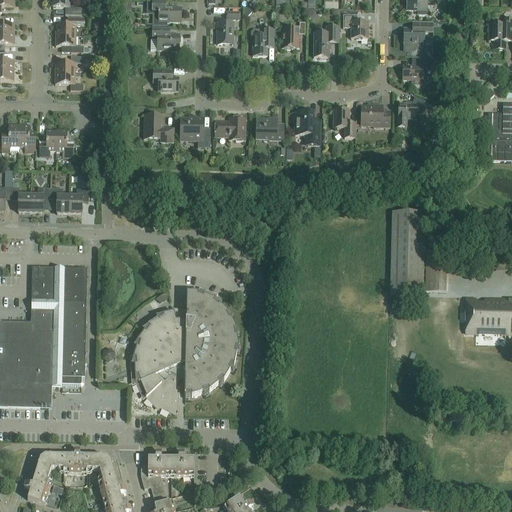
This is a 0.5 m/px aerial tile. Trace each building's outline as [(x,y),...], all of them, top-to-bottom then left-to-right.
[(14,0),(0,0),(0,15),(2,16),(2,10),(15,10),(14,0)] [(69,0),(49,0),(49,9),(65,10),(65,17),(82,17),(82,9),(69,9),(69,0)] [(406,0),(406,12),(427,12),(427,1),(435,1),(434,0),(406,0)] [(165,9),(166,2),(152,2),(150,2),(148,2),(148,15),(154,15),(154,26),(167,26),(167,24),(179,24),(179,9),(165,9)] [(357,24),(357,17),(343,17),(343,30),(351,30),(351,41),(368,41),(368,24),(357,24)] [(56,27),(55,38),(76,38),(76,27),(84,27),(84,21),(71,21),(67,21),(67,27),(56,27)] [(495,43),(494,51),(506,52),(506,43),(505,43),(505,37),(511,37),(511,21),(505,21),(505,27),(489,27),(488,43),(495,43)] [(217,46),(233,47),(233,24),(218,24),(217,46)] [(282,38),(282,51),(280,51),(294,52),(294,51),(299,51),(299,50),(298,50),(299,36),(305,36),(305,24),(300,24),(299,31),(281,30),(281,31),(282,31),(282,38)] [(412,24),(412,31),(404,30),(403,45),(405,45),(404,52),(412,53),(413,52),(415,51),(416,50),(417,49),(417,47),(417,45),(424,45),(424,36),(431,37),(431,24),(412,24)] [(0,35),(14,36),(14,26),(0,25),(0,35)] [(314,59),(329,60),(329,51),(330,51),(330,45),(338,45),(338,29),(326,29),(326,35),(314,35),(314,59)] [(157,52),(179,53),(179,36),(169,36),(169,30),(164,30),(152,30),(152,39),(157,39),(157,52)] [(251,37),(253,37),(253,58),(267,58),(267,45),(274,45),(275,31),(263,31),(254,31),(251,34),(251,37)] [(14,36),(0,35),(0,46),(14,47),(14,36)] [(71,55),(83,55),(83,48),(75,48),(76,38),(55,38),(55,49),(71,49),(71,55)] [(55,65),(55,75),(75,76),(75,65),(83,65),(83,59),(71,59),(71,65),(55,65)] [(413,87),(421,87),(423,85),(423,75),(433,75),(433,61),(416,61),(416,68),(403,68),(403,82),(411,82),(411,85),(413,87)] [(0,72),(14,73),(14,62),(0,62),(0,72)] [(14,73),(0,72),(0,83),(14,83),(14,73)] [(178,79),(167,79),(167,72),(153,72),(153,79),(158,79),(158,93),(178,94),(178,79)] [(75,76),(55,75),(55,86),(70,87),(70,93),(83,93),(83,86),(75,86),(75,76)] [(484,96),(490,101),(494,97),(494,95),(490,90),(484,96)] [(397,129),(406,129),(406,120),(417,120),(418,114),(425,115),(425,110),(427,104),(415,99),(412,104),(412,107),(398,107),(398,120),(397,120),(397,129)] [(487,159),(487,163),(511,163),(511,106),(503,106),(503,116),(488,115),(487,159)] [(382,113),(382,107),(368,107),(368,109),(361,109),(361,127),(374,128),(373,130),(390,130),(390,113),(382,113)] [(344,130),(344,140),(355,140),(355,126),(348,126),(349,112),(334,112),(334,130),(344,130)] [(295,138),(308,138),(307,148),(319,148),(320,131),(313,131),(313,115),(295,114),(295,138)] [(161,144),(173,145),(174,130),(163,130),(163,118),(144,118),(144,141),(161,142),(161,144)] [(198,143),(197,150),(210,150),(210,130),(203,130),(203,120),(194,120),(194,121),(180,121),(180,142),(198,143)] [(256,140),(269,140),(269,142),(283,143),(284,126),(277,126),(277,120),(269,120),(269,121),(256,121),(256,140)] [(229,143),(245,143),(245,121),(229,121),(229,125),(215,124),(215,139),(229,139),(229,143)] [(18,154),(19,149),(18,149),(19,128),(19,127),(19,126),(8,126),(8,128),(5,128),(5,141),(2,141),(1,154),(12,154),(18,154)] [(18,149),(19,149),(24,149),(24,154),(35,154),(36,141),(29,141),(29,127),(19,127),(19,128),(18,149)] [(57,133),(56,154),(62,154),(62,159),(73,159),(73,146),(67,146),(67,132),(56,132),(56,133),(57,133)] [(50,154),(56,154),(57,133),(56,133),(46,133),(46,146),(39,146),(39,158),(50,159),(50,154)] [(5,202),(12,202),(12,190),(0,189),(0,214),(5,215),(5,202)] [(18,215),(31,215),(31,197),(24,197),(24,190),(12,190),(12,202),(18,202),(18,215)] [(43,203),(50,203),(50,190),(38,190),(38,197),(31,197),(31,215),(43,215),(43,203)] [(56,216),(69,216),(69,198),(63,198),(63,191),(50,190),(50,203),(57,203),(56,216)] [(69,198),(69,216),(81,216),(82,204),(88,204),(89,191),(76,191),(76,198),(69,198)] [(390,296),(422,296),(424,215),(393,214),(390,296)] [(425,293),(446,294),(448,258),(428,257),(425,293)] [(31,299),(31,302),(34,302),(35,302),(35,308),(35,312),(31,312),(31,324),(0,323),(0,409),(46,410),(50,411),(51,411),(52,389),(57,389),(62,389),(62,388),(81,388),(84,386),(84,383),(84,379),(87,270),(60,269),(32,269),(31,299)] [(138,342),(133,359),(130,358),(131,379),(132,378),(134,378),(135,385),(140,395),(153,408),(154,407),(170,415),(177,415),(180,389),(176,388),(180,375),(184,376),(184,377),(185,377),(184,398),(191,398),(192,399),(209,393),(223,382),(224,383),(233,367),(234,368),(238,350),(236,332),(228,316),(228,315),(215,303),(218,296),(200,289),(197,295),(187,295),(186,321),(186,322),(176,322),(174,313),(162,316),(163,317),(148,327),(137,342),(138,342)] [(511,306),(507,306),(506,301),(485,301),(484,305),(477,304),(476,300),(467,300),(466,336),(477,337),(477,329),(504,331),(504,337),(511,336),(511,306)] [(63,471),(63,476),(87,476),(87,472),(88,458),(79,458),(80,452),(74,452),(74,458),(63,458),(63,471)] [(160,478),(171,479),(171,460),(161,460),(161,454),(156,454),(156,460),(148,460),(148,468),(148,478),(160,478)] [(171,460),(171,479),(194,479),(194,461),(184,460),(184,454),(179,454),(178,460),(171,460)] [(51,471),(63,471),(63,458),(45,458),(40,461),(34,479),(47,483),(51,471)] [(88,458),(87,472),(99,472),(102,484),(116,480),(111,462),(106,459),(88,458)] [(151,490),(155,505),(167,502),(160,478),(148,478),(148,468),(141,468),(141,479),(144,491),(151,490)] [(27,502),(45,507),(52,484),(47,483),(34,479),(32,487),(26,485),(24,490),(30,491),(27,502)] [(102,484),(98,485),(104,507),(121,502),(120,496),(126,494),(125,489),(118,491),(116,480),(102,484)] [(239,499),(224,509),(225,511),(247,511),(248,511),(253,508),(250,504),(245,507),(239,499)] [(104,507),(105,511),(130,511),(130,509),(124,510),(121,502),(104,507)] [(174,511),(172,503),(154,508),(155,511),(174,511)]
